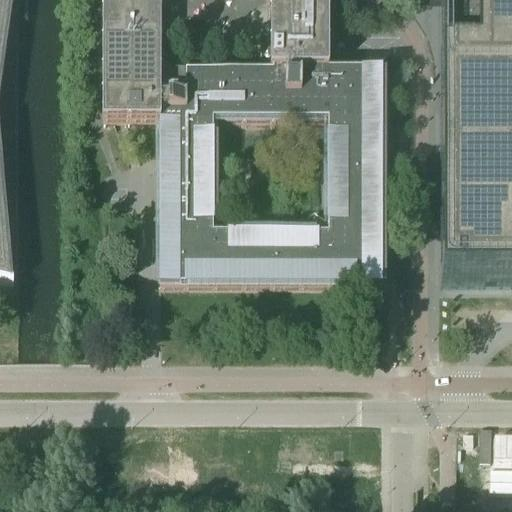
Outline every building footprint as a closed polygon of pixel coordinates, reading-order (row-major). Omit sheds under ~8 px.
[(0,0),(0,285),(10,288),(0,169),(0,81),(11,8),(0,6),(0,0)] [(428,0),(429,14),(440,14),(440,13),(480,13),(479,0),(428,0)] [(479,141),(511,141),(511,0),(479,0),(480,13),(480,45),(480,77),(480,109),(479,141)] [(440,13),(440,14),(440,45),(480,45),(480,13),(440,13)] [(440,45),(440,77),(480,77),(480,45),(440,45)] [(440,77),(440,109),(480,109),(480,77),(440,77)] [(327,79),(269,78),(159,78),(159,132),(159,161),(159,184),(159,259),(159,295),(166,295),(380,295),(380,127),(380,107),(380,79),(373,79),(327,79)] [(440,109),(440,141),(479,141),(480,109),(440,109)] [(511,141),(479,141),(440,141),(440,291),(511,291),(511,141)]
